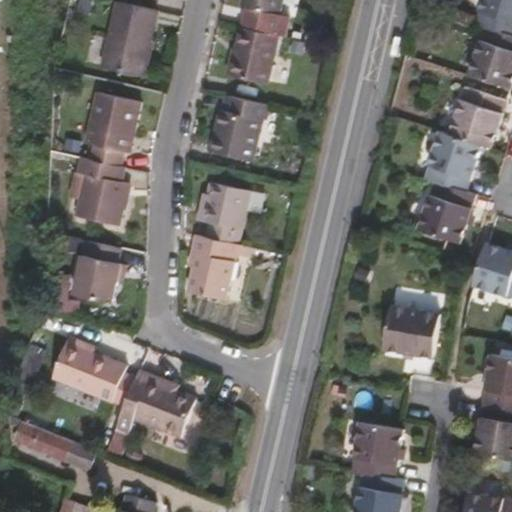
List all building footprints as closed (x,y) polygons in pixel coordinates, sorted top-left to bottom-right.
[(140,72),(154,5),(134,0),(112,0),(99,63),(140,72)] [(278,14),(281,0),(241,0),(240,5),(278,14)] [(511,32),(511,0),(477,0),(472,19),(481,22),(511,32)] [(508,84),(511,70),(511,32),(481,22),(466,71),(508,84)] [(267,81),(278,32),(240,24),(229,72),(267,81)] [(488,144),(504,95),(462,82),(447,131),(479,141),(488,144)] [(120,146),(125,125),(132,127),(138,100),(94,89),(83,138),(91,139),(87,154),(117,161),(120,146)] [(264,116),(267,101),(223,91),(220,107),(217,106),(214,121),(218,121),(215,134),(211,133),(208,147),(252,157),(261,116),(264,116)] [(127,148),(132,127),(125,125),(120,146),(127,148)] [(464,189),(479,141),(447,131),(438,128),(423,176),(431,179),(464,189)] [(116,222),(126,179),(119,178),(123,163),(117,161),(87,154),(79,152),(75,169),(81,170),(76,193),(72,212),(116,222)] [(76,193),(81,170),(75,169),(71,168),(66,191),(76,193)] [(235,240),(243,207),(247,187),(208,178),(206,188),(200,216),(206,218),(203,233),(235,240)] [(457,240),(473,192),(464,189),(431,179),(416,227),(457,240)] [(256,210),(261,190),(247,187),(243,207),(256,210)] [(200,216),(206,188),(202,188),(195,215),(200,216)] [(222,295),(233,250),(250,254),(252,244),(235,240),(203,233),(192,231),(188,250),(194,252),(191,265),(186,287),(222,295)] [(511,244),(486,236),(472,277),(511,290),(511,244)] [(116,278),(120,260),(117,259),(120,245),(84,237),(72,291),(111,300),(116,278)] [(191,265),(194,252),(188,250),(185,264),(191,265)] [(123,280),(127,262),(120,260),(116,278),(123,280)] [(431,352),(438,310),(389,302),(382,344),(431,352)] [(94,345),(66,334),(64,340),(91,351),(94,345)] [(91,351),(64,340),(50,375),(110,399),(111,398),(121,373),(124,364),(91,351)] [(511,404),(511,353),(491,351),(483,400),(511,404)] [(178,437),(194,397),(172,388),(171,391),(159,386),(162,379),(136,369),(132,378),(122,403),(113,427),(126,432),(131,418),(178,437)] [(122,403),(132,378),(121,373),(111,398),(122,403)] [(511,456),(511,404),(483,400),(475,451),(511,456)] [(0,424),(16,430),(19,422),(3,415),(0,423),(0,424)] [(395,473),(403,425),(360,419),(353,466),(362,468),(395,473)] [(94,449),(19,422),(16,430),(12,442),(86,470),(94,449)] [(398,511),(405,475),(395,473),(362,468),(354,511),(398,511)] [(511,511),(511,496),(469,490),(465,511),(511,511)] [(149,511),(152,499),(122,492),(119,506),(114,505),(112,511),(149,511)] [(92,511),(94,508),(60,497),(55,511),(92,511)]
